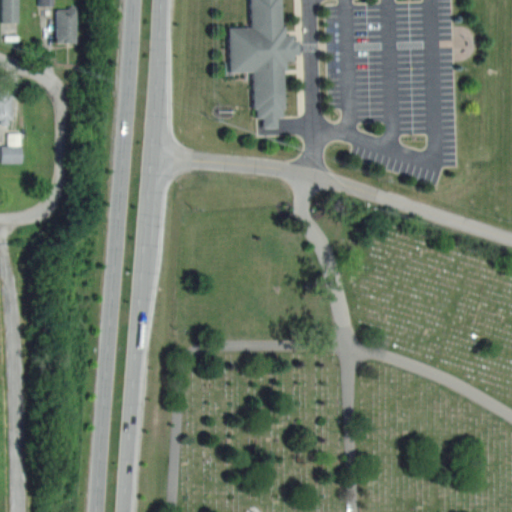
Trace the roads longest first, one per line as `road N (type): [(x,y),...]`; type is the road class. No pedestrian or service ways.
road 1 (primary): [(133,0),(96,511)]
road 2 (primary): [(124,511),(160,0)]
road 3 (residential): [(511,237),(299,170),(150,155)]
road 4 (residential): [(61,178),(60,90),(0,60)]
